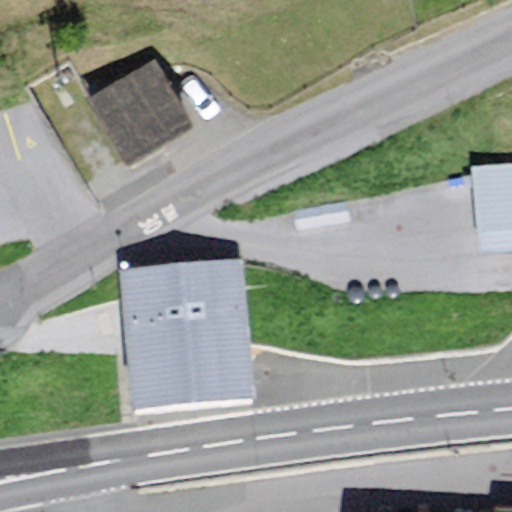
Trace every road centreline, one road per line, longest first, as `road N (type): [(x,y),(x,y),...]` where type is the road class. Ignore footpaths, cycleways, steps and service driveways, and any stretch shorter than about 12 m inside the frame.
road 1 (tertiary): [(0,303),(192,183),(511,26)]
road 2 (primary): [(511,403),(439,406),(0,476)]
